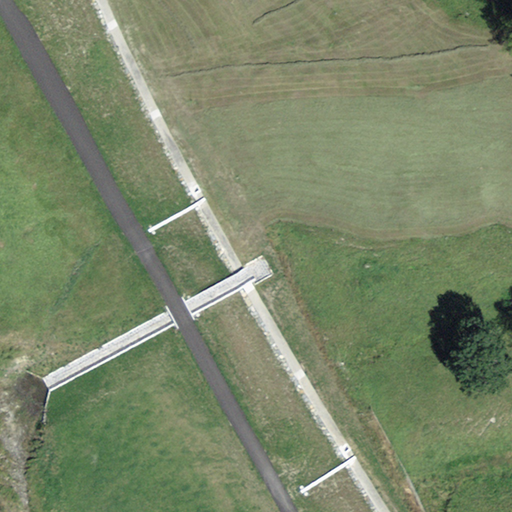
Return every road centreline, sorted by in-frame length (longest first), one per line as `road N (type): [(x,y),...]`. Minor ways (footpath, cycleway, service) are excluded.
road 1 (track): [(3,0),(293,511)]
road 2 (primary): [(79,0),(135,124),(362,511)]
